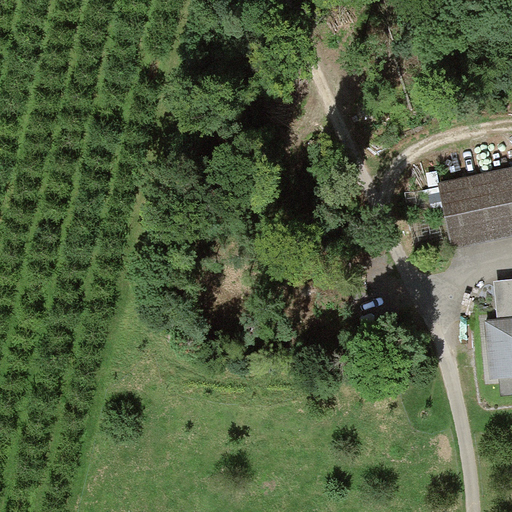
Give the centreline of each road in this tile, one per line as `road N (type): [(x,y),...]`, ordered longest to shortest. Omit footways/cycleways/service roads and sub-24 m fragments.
road 1 (track): [(291,0),(449,369)]
road 2 (track): [(331,86),(511,28)]
road 3 (track): [(365,169),(419,141),(511,128)]
road 4 (unclassified): [(472,511),(449,369)]
